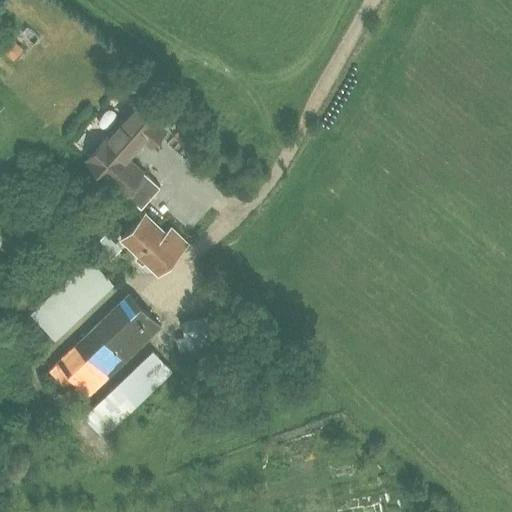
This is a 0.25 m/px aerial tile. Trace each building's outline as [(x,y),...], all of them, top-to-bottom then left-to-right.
[(87,161),(141,209),(160,188),(127,159),(143,141),(150,147),(165,131),(136,105),(87,161)] [(202,145),(182,126),(172,137),(192,156),(202,145)] [(146,212),(134,223),(119,239),(158,276),(189,243),(171,226),(166,231),(146,212)] [(53,263),(76,232),(64,222),(40,253),(53,263)] [(6,304),(18,313),(35,292),(23,282),(6,304)] [(56,360),(57,361),(49,368),(63,384),(72,377),(89,395),(161,325),(128,291),(56,360)] [(219,320),(225,344),(242,340),(237,316),(219,320)] [(202,324),(185,328),(187,335),(177,337),(181,354),(208,348),(202,324)]
